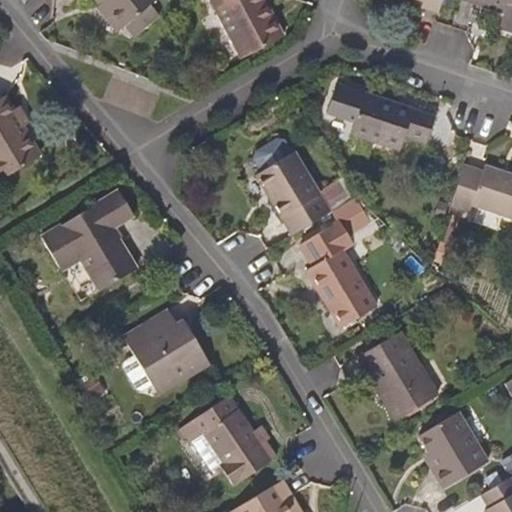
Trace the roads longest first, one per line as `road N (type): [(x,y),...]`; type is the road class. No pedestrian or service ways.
road 1 (residential): [(375,511),(290,370),(120,160)]
road 2 (residential): [(321,36),(314,49),(120,160)]
road 3 (residential): [(321,36),(511,98)]
road 4 (residential): [(120,160),(0,14)]
